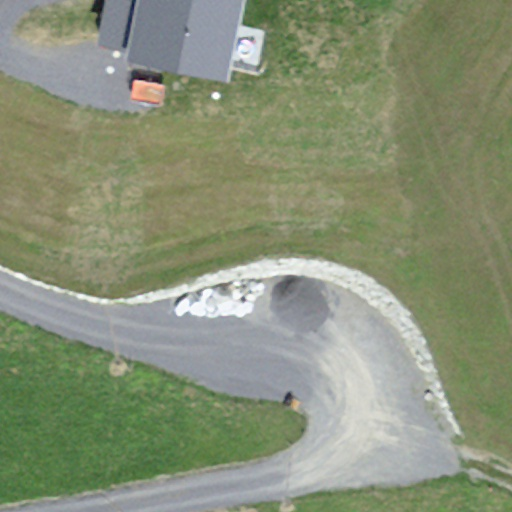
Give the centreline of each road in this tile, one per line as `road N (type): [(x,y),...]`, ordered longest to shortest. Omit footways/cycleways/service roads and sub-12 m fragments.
road 1 (residential): [(0,290),(174,354),(316,387),(339,408),(340,442),(323,463),(96,511)]
road 2 (track): [(340,442),(511,481)]
